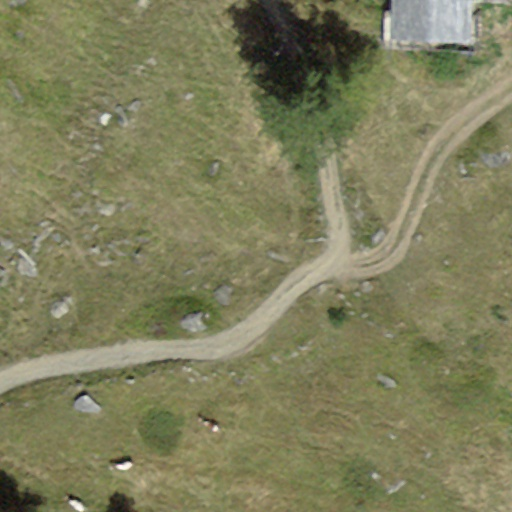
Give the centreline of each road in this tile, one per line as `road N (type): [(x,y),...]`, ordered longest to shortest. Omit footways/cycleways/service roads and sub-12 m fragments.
road 1 (track): [(0,377),(58,362),(214,349),(251,331),(305,275),(346,251)]
road 2 (track): [(511,83),(437,136),(400,248),(359,268),(346,251)]
